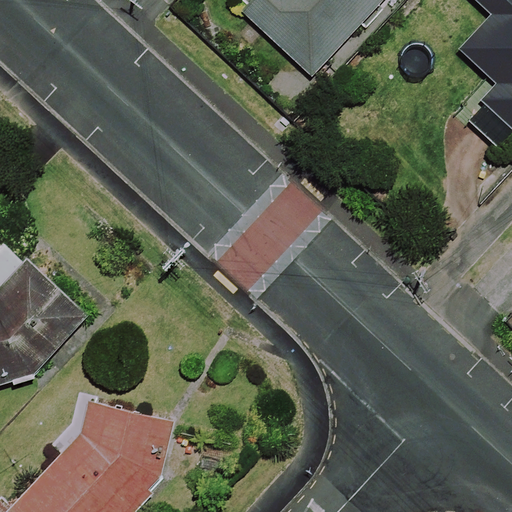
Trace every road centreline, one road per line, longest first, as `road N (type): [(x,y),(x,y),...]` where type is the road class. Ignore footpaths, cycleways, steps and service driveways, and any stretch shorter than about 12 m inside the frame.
road 1 (residential): [(440,400),(15,0)]
road 2 (residential): [(440,400),(337,511)]
